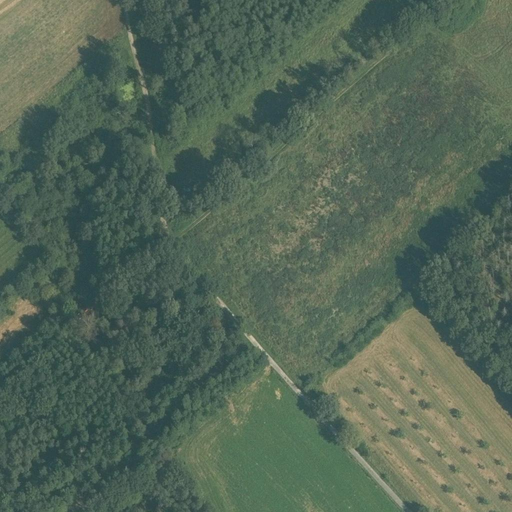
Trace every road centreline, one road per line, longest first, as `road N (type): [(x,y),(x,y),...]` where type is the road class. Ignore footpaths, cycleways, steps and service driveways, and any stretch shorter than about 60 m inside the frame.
road 1 (track): [(422,18),(168,247)]
road 2 (track): [(168,247),(129,0)]
road 3 (track): [(168,247),(0,388)]
